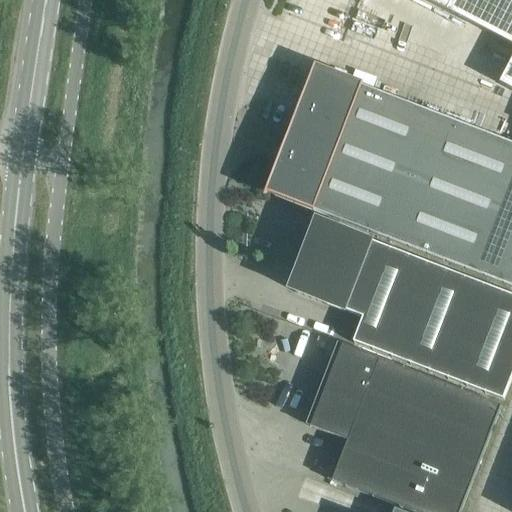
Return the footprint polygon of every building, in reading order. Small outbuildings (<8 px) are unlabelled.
[(511,0),(422,0),(511,45),(511,61),(500,86),(511,91),(511,0)] [(355,9),(347,31),(359,35),(367,12),(355,8),(355,9)] [(367,12),(359,35),(370,39),(377,20),(378,16),(367,12)] [(294,145),(284,141),(277,159),(287,163),(275,196),(511,287),(511,142),(323,70),(294,145)] [(345,311),(363,318),(354,343),(504,401),(511,380),(511,295),(372,243),(373,242),(323,223),(301,280),(296,293),(345,312),(345,311)] [(343,440),(328,480),(410,511),(461,511),(502,407),(346,346),(342,345),(310,427),(343,440)]
